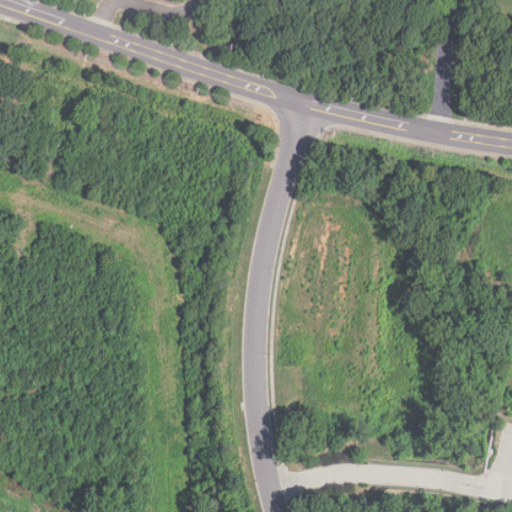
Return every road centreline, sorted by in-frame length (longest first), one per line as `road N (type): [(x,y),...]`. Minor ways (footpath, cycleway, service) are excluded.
road 1 (tertiary): [(511,145),(270,94),(0,2)]
road 2 (residential): [(306,104),(271,226),(257,317),(260,438),(276,511)]
